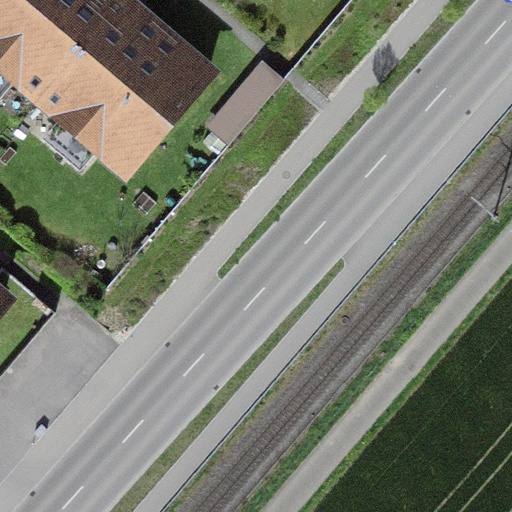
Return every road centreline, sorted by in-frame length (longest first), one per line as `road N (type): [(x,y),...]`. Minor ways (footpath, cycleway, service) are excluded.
road 1 (primary): [(511,13),(61,511)]
road 2 (track): [(282,511),(511,244)]
